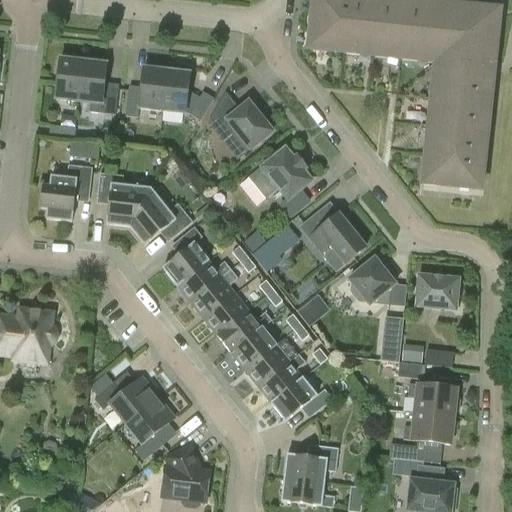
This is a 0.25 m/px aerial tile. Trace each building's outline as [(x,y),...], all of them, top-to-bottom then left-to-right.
[(493,70),(499,12),(494,11),(385,0),(314,0),(309,50),(436,63),(423,185),(459,189),(459,191),(469,192),(469,190),(481,191),(493,70)] [(68,57),(67,61),(60,60),(56,100),(79,103),(84,59),(68,57)] [(89,113),(101,114),(115,116),(118,90),(104,88),(107,65),(100,64),(100,60),(84,59),(79,103),(90,104),(89,113)] [(139,109),(162,112),(167,68),(151,66),(150,70),(143,69),(141,93),(128,91),(125,117),(138,119),(139,109)] [(183,70),(167,68),(162,112),(185,115),(190,75),(183,74),(183,70)] [(203,94),(190,115),(200,122),(214,100),(203,94)] [(226,95),(211,120),(227,140),(236,132),(251,150),(272,133),(248,104),(239,111),(226,95)] [(76,130),(50,127),(48,140),(74,143),(76,130)] [(71,157),(96,158),(97,146),(71,145),(71,157)] [(285,150),(262,169),(287,201),(281,206),(291,218),(309,203),(300,192),(312,183),(304,172),(307,170),(297,158),(294,160),(285,150)] [(50,188),(43,187),(41,209),(48,210),(47,220),(72,223),(75,197),(89,199),(93,169),(68,166),(67,180),(51,178),(50,188)] [(123,177),(113,176),(100,175),(97,200),(110,201),(107,226),(130,228),(151,190),(122,187),(123,177)] [(169,212),(151,190),(130,228),(145,246),(164,231),(172,240),(193,223),(178,205),(169,212)] [(356,233),(354,235),(339,216),(327,225),(318,214),(301,228),(338,272),(366,249),(364,246),(365,245),(356,233)] [(163,270),(177,287),(209,262),(195,245),(202,238),(194,228),(175,244),(183,254),(163,270)] [(287,228),(269,243),(280,257),(298,242),(287,228)] [(261,232),(245,240),(252,252),(267,243),(261,232)] [(269,243),(254,255),(268,273),(284,260),(280,257),(269,243)] [(232,253),(240,264),(248,258),(240,248),(232,253)] [(256,268),(248,258),(240,264),(249,274),(256,268)] [(358,304),(368,304),(370,306),(373,304),(390,305),(392,288),(395,286),(393,282),(393,274),(385,273),(375,260),(349,281),(350,283),(350,293),(358,304)] [(215,270),(209,262),(177,287),(191,304),(231,271),(225,263),(215,270)] [(191,304),(204,321),(236,295),(229,287),(238,279),(231,271),(191,304)] [(460,299),(458,299),(459,280),(419,277),(416,308),(457,312),(457,308),(459,308),(460,299)] [(259,287),(267,298),(274,292),(266,281),(259,287)] [(283,302),(274,292),(267,298),(275,308),(283,302)] [(249,312),(236,295),(204,321),(218,337),(249,312)] [(53,328),(52,327),(53,315),(19,311),(18,319),(0,316),(0,355),(14,357),(14,361),(47,365),(49,348),(52,347),(53,346),(55,344),(56,343),(57,341),(57,339),(58,338),(58,336),(57,335),(57,333),(56,331),(55,329),(53,328)] [(256,321),(249,312),(218,337),(231,354),(263,329),(272,321),(265,313),(256,321)] [(286,321),(294,332),(301,326),(293,315),(286,321)] [(384,319),(381,351),(400,353),(403,320),(384,319)] [(309,336),(301,326),(294,332),(302,342),(309,336)] [(231,354),(245,371),(276,346),(263,329),(231,354)] [(284,340),(276,346),(245,371),(258,388),(298,356),(284,340)] [(321,366),(328,360),(320,349),(313,355),(321,366)] [(454,354),(427,351),(425,366),(452,369),(454,354)] [(299,355),(298,356),(258,388),(272,405),(303,380),(296,371),(306,364),(299,355)] [(398,378),(424,382),(426,368),(399,364),(398,378)] [(110,406),(126,426),(159,399),(143,379),(123,395),(115,385),(95,401),(103,412),(110,406)] [(317,397),(303,380),(272,405),(286,422),(305,407),(313,416),(333,401),(325,391),(317,397)] [(454,418),(455,413),(457,414),(459,412),(460,402),(459,400),(456,399),(457,390),(409,385),(408,398),(416,399),(415,414),(454,418)] [(175,420),(159,399),(126,426),(142,446),(135,451),(144,462),(164,446),(155,436),(175,420)] [(456,423),(454,423),(454,418),(415,414),(413,429),(405,428),(404,441),(451,446),(452,437),(455,437),(457,435),(458,425),(456,423)] [(389,460),(415,463),(416,449),(390,446),(389,460)] [(288,456),(285,479),(325,484),(326,472),(336,473),(339,450),(314,447),(312,459),(288,456)] [(201,508),(201,503),(206,503),(210,473),(199,472),(195,463),(197,462),(190,448),(166,460),(171,469),(166,468),(162,498),(182,500),(181,505),(184,510),(196,511),(201,508)] [(442,485),(443,471),(419,468),(418,482),(411,481),(408,511),(411,511),(454,511),(455,505),(452,505),(454,486),(442,485)] [(323,496),(325,484),(285,479),(282,503),(334,509),(335,498),(323,496)] [(360,511),(364,489),(351,487),(348,511),(360,511)]
